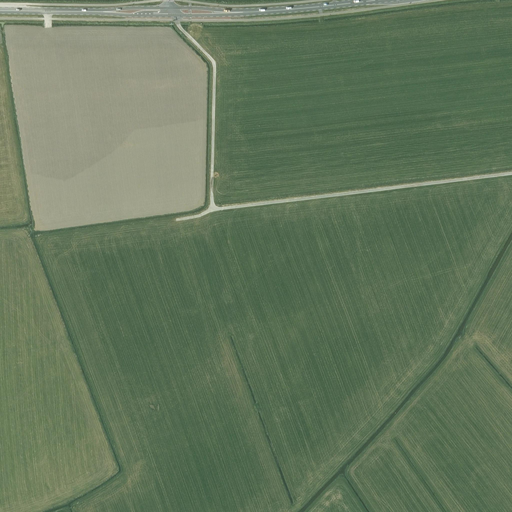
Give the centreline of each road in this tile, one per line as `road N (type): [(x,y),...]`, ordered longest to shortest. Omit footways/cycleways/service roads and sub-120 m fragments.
road 1 (primary): [(170,11),(370,0)]
road 2 (primary): [(0,8),(170,11)]
